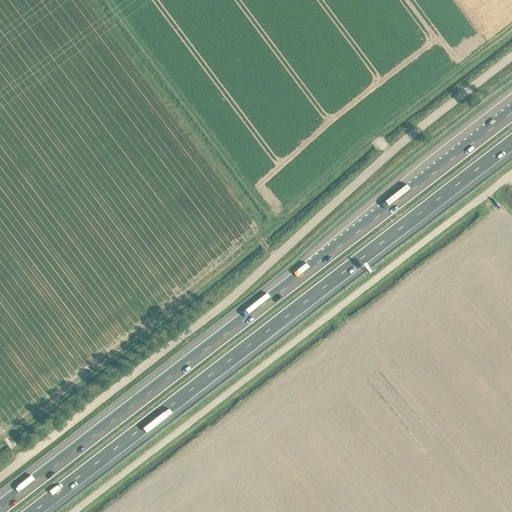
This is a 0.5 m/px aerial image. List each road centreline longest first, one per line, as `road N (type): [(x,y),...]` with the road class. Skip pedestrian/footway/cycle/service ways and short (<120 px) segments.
road 1 (unclassified): [(0,482),(218,313),(412,136),(511,59)]
road 2 (motorway): [(511,113),(0,508)]
road 3 (motorway): [(32,511),(511,141)]
road 4 (unclassified): [(74,511),(511,172)]
